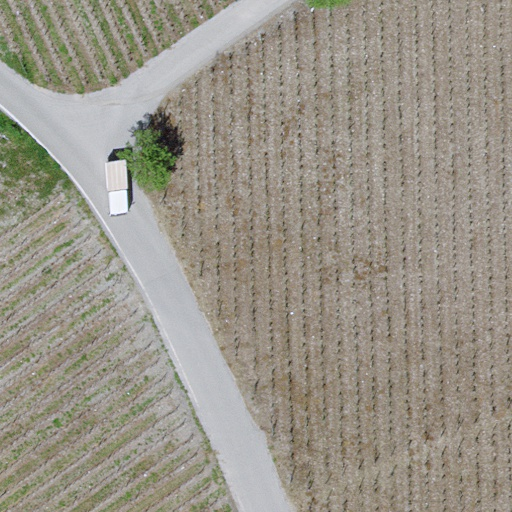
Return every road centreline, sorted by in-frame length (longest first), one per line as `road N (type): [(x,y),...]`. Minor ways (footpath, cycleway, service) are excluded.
road 1 (unclassified): [(0,79),(75,132),(137,195),(260,511)]
road 2 (track): [(75,132),(150,95),(291,0)]
